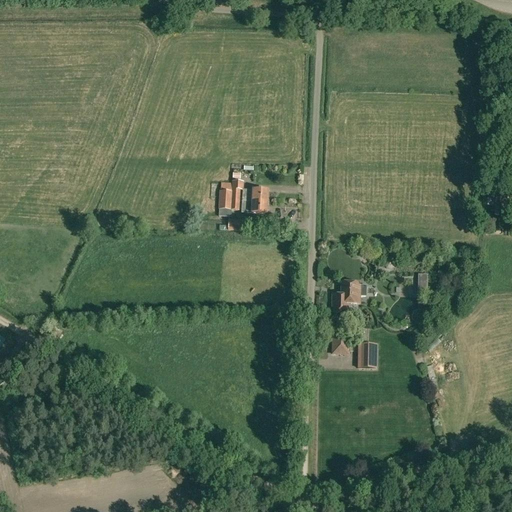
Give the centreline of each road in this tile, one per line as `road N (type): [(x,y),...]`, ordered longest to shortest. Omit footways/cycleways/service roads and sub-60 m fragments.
road 1 (unclassified): [(308,504),(319,32),(303,17),(169,0)]
road 2 (track): [(297,507),(0,316)]
road 3 (track): [(308,504),(477,451)]
